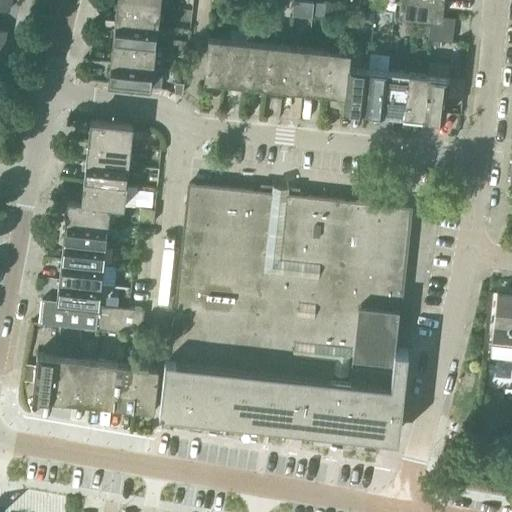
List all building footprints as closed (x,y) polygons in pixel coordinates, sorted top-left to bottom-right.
[(11,0),(0,0),(0,9),(9,11),(11,0)] [(284,0),(272,0),(271,12),(283,13),(285,0),(284,0)] [(441,0),(399,0),(399,13),(440,17),(441,0)] [(158,6),(116,2),(114,22),(156,27),(158,6)] [(302,2),(301,15),(311,16),(311,14),(312,3),(302,2)] [(312,3),(311,14),(331,17),(332,6),(312,3)] [(361,9),(360,21),(372,23),(373,10),(361,9)] [(430,16),(429,29),(453,31),(454,18),(430,16)] [(156,27),(114,22),(112,42),(154,46),(156,27)] [(453,31),(429,29),(428,40),(451,42),(453,31)] [(224,80),(229,39),(208,37),(203,78),(224,80)] [(176,39),(175,48),(187,49),(188,40),(176,39)] [(247,41),(229,39),(224,80),(243,82),(247,41)] [(268,43),(247,41),(243,82),(264,85),(268,43)] [(112,42),(110,62),(151,67),(154,46),(112,42)] [(288,45),(268,43),(264,85),(284,87),(288,45)] [(308,47),(288,45),(284,87),(304,89),(308,47)] [(328,50),(308,47),(304,89),(323,91),(328,50)] [(348,52),(328,50),(323,91),(344,93),(347,66),(348,52)] [(162,68),(151,67),(110,62),(108,82),(160,88),(162,68)] [(368,68),(347,66),(344,93),(342,107),(364,109),(368,68)] [(387,70),(368,68),(364,109),(383,112),(387,70)] [(407,72),(387,70),(383,112),(403,114),(407,72)] [(427,74),(407,72),(403,114),(423,116),(427,74)] [(448,76),(427,74),(423,116),(443,118),(448,76)] [(183,83),(175,83),(174,93),(182,94),(183,83)] [(90,120),(88,140),(129,145),(131,124),(90,120)] [(88,140),(86,161),(127,165),(129,145),(88,140)] [(86,161),(83,181),(125,185),(127,165),(86,161)] [(83,181),(81,201),(109,204),(123,205),(125,185),(83,181)] [(189,183),(165,404),(326,421),(326,418),(338,419),(345,420),(345,423),(354,424),(357,428),(361,425),(387,428),(410,207),(283,193),(189,183)] [(68,199),(65,220),(107,224),(109,204),(81,201),(68,199)] [(154,209),(140,208),(138,221),(153,222),(154,209)] [(65,220),(63,239),(105,243),(107,224),(65,220)] [(63,239),(61,260),(103,264),(105,243),(63,239)] [(61,260),(59,279),(101,284),(103,264),(61,260)] [(59,279),(57,300),(98,304),(101,284),(59,279)] [(511,293),(497,292),(490,356),(511,358),(511,293)] [(57,300),(43,299),(42,309),(40,322),(142,333),(145,309),(98,304),(57,300)] [(52,397),(56,356),(37,354),(32,395),(52,397)] [(73,400),(77,358),(56,356),(52,397),(73,400)] [(92,402),(97,360),(77,358),(73,400),(92,402)] [(112,404),(117,362),(97,360),(92,402),(112,404)] [(133,406),(138,365),(117,362),(112,404),(133,406)] [(157,367),(138,365),(133,406),(153,408),(157,367)]
